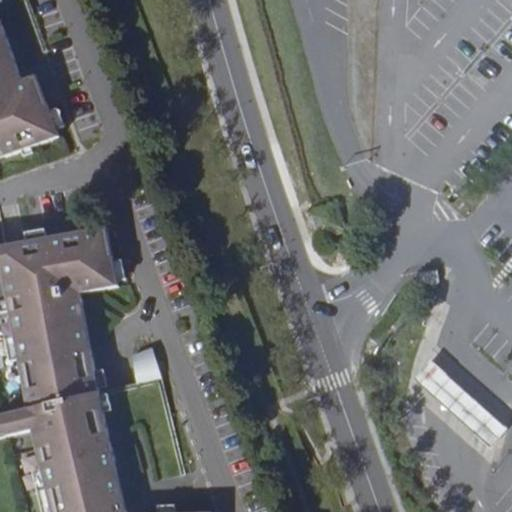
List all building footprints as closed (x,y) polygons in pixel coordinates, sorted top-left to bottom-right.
[(27,62),(23,49),(6,0),(0,0),(0,142),(22,134),(65,119),(54,86),(47,88),(37,59),(27,62)] [(32,46),(23,49),(27,62),(37,59),(32,46)] [(317,236),(343,227),(332,201),(307,209),(317,236)] [(123,511),(79,297),(117,289),(106,228),(0,247),(0,270),(5,269),(14,308),(32,410),(0,415),(0,438),(38,432),(52,511),(123,511)] [(137,384),(160,380),(154,349),(130,354),(137,384)] [(508,431),(432,363),(415,382),(491,450),(508,431)]
